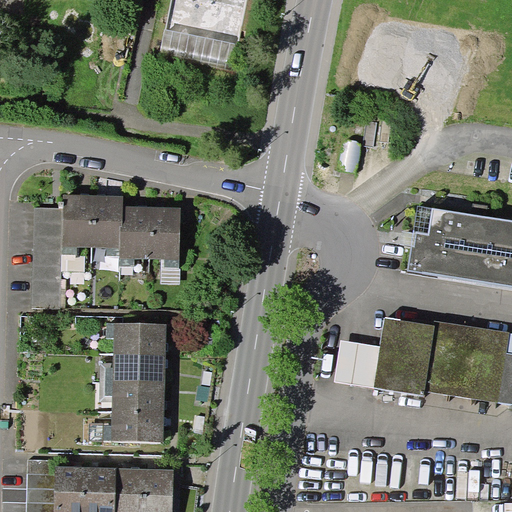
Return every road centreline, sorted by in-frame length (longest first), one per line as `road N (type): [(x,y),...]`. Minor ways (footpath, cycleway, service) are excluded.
road 1 (residential): [(284,511),(311,322),(353,255),(333,219),(277,209)]
road 2 (secondary): [(277,209),(229,511)]
road 3 (residential): [(2,147),(280,190)]
road 4 (unknown): [(294,425),(511,437)]
road 5 (primary): [(315,0),(280,190)]
road 6 (unknown): [(335,286),(511,318)]
